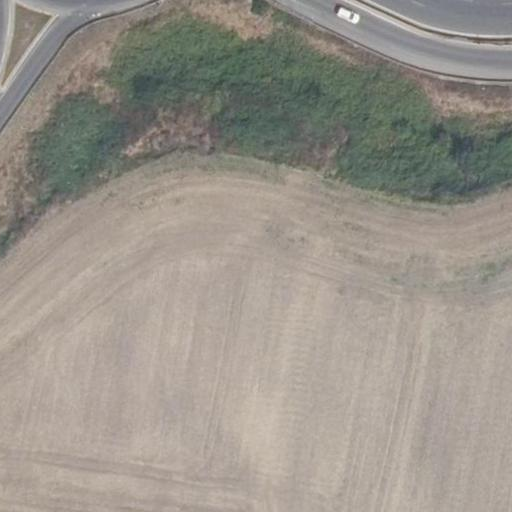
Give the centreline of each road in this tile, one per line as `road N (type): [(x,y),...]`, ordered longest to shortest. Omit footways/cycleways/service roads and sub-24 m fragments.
road 1 (motorway): [(320,0),(438,52),(511,60)]
road 2 (tertiary): [(0,108),(90,0)]
